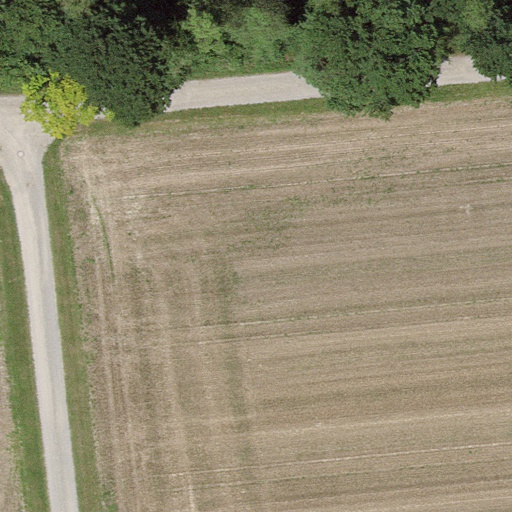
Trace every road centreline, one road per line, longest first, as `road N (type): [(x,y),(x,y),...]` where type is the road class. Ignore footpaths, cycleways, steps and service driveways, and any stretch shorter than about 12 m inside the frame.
road 1 (track): [(511,62),(25,111)]
road 2 (track): [(0,112),(25,111),(75,511)]
